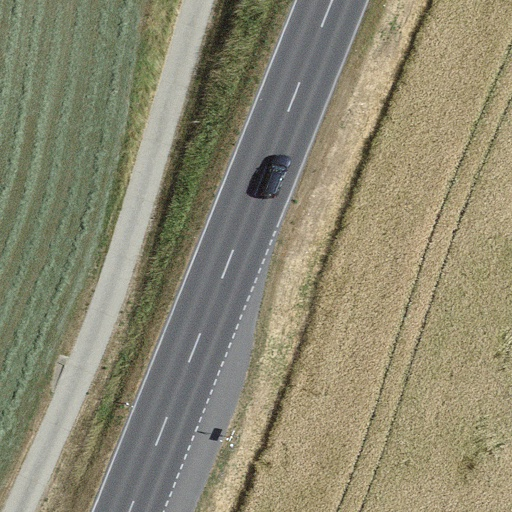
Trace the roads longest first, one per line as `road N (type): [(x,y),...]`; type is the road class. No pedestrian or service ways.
road 1 (secondary): [(332,0),(128,511)]
road 2 (track): [(210,0),(122,267),(16,511)]
